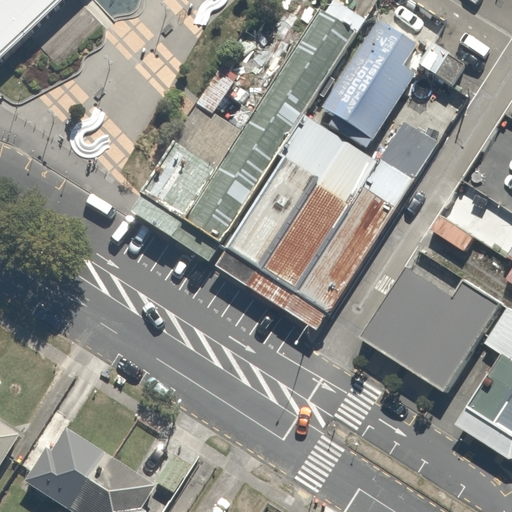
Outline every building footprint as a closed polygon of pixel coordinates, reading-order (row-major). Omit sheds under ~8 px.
[(0,0),(0,70),(7,64),(33,39),(74,0),(0,0)] [(321,14),(242,136),(184,229),(221,252),(278,162),(305,120),(366,24),(335,3),(325,17),(321,14)] [(418,53),(379,28),(323,114),(336,122),(330,131),(367,155),(416,80),(405,73),(418,53)] [(213,120),(215,118),(238,83),(222,72),(197,109),(213,120)] [(144,198),(142,201),(184,229),(242,136),(215,118),(213,120),(197,109),(195,107),(171,145),(174,147),(160,171),(144,198)] [(231,126),(241,132),(252,116),(243,109),(231,126)] [(376,167),(305,120),(278,162),(284,165),(227,255),(326,320),(334,318),(439,147),(403,125),(376,167)] [(511,256),(491,243),(473,271),(508,294),(511,288),(511,256)] [(449,390),(504,303),(467,280),(457,296),(410,267),(365,337),(449,390)] [(511,306),(488,343),(505,353),(511,357),(511,306)] [(511,357),(505,353),(459,424),(511,458),(511,357)] [(137,504),(152,481),(129,466),(69,426),(94,388),(67,370),(42,408),(1,468),(66,511),(142,511),(145,509),(137,504)] [(0,419),(0,457),(17,430),(0,419)]
